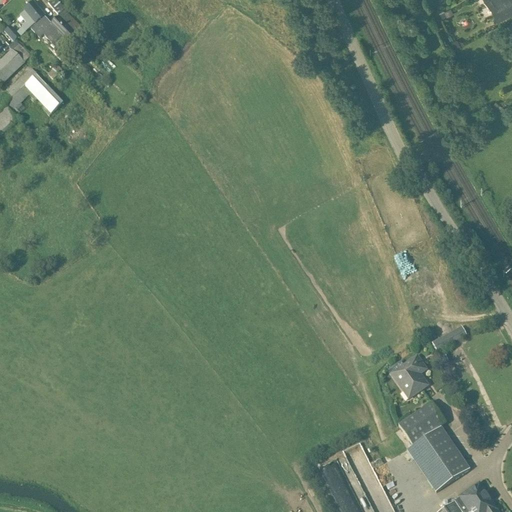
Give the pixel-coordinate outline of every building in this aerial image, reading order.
[(511,0),(490,0),(497,14),(499,13),(498,13),(511,5),(511,0)] [(48,7),(48,8),(57,19),(64,14),(55,2),(48,7)] [(33,9),(16,26),(26,36),(30,33),(32,34),(39,29),(45,24),(44,23),(45,21),(33,9)] [(87,41),(64,17),(51,30),(45,24),(39,29),(32,34),(50,52),(48,54),(61,67),(87,41)] [(20,41),(11,32),(6,38),(14,46),(20,41)] [(10,50),(0,39),(0,48),(2,51),(5,54),(10,50)] [(97,49),(90,57),(104,69),(114,57),(106,49),(102,53),(97,49)] [(30,62),(19,51),(13,56),(24,67),(30,62)] [(12,55),(0,66),(0,90),(24,67),(13,56),(12,55)] [(57,70),(48,79),(54,84),(63,76),(57,70)] [(32,73),(0,104),(0,105),(10,116),(30,97),(41,86),(42,84),(38,80),(32,73)] [(59,91),(43,75),(38,80),(42,84),(41,86),(52,97),(59,91)] [(52,97),(41,86),(30,97),(51,119),(62,108),(52,97)] [(0,105),(0,136),(16,122),(10,116),(0,105)] [(462,333),(432,350),(437,358),(467,342),(462,333)] [(417,364),(393,380),(404,397),(407,395),(412,401),(426,391),(418,379),(425,375),(417,364)] [(432,409),(399,431),(413,452),(408,456),(436,498),(470,475),(441,433),(446,429),(432,409)] [(392,511),(363,454),(346,463),(371,511),(392,511)] [(339,511),(355,511),(337,465),(323,470),(339,511)] [(493,511),(479,490),(455,507),(458,511),(493,511)]
